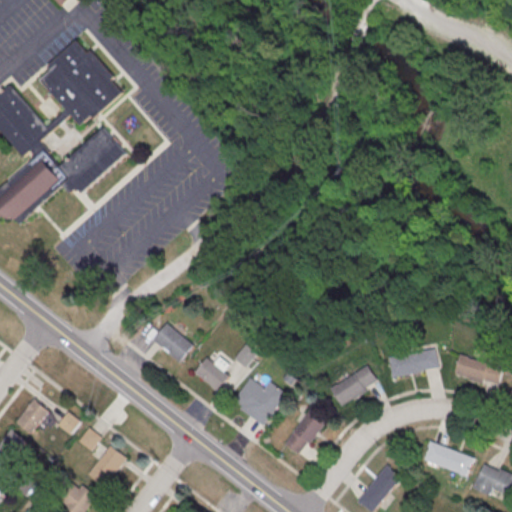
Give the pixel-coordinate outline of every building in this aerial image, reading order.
[(0,98),(11,88),(48,129),(68,111),(42,83),(54,73),(51,70),(80,44),(91,56),(94,53),(117,79),(114,82),(126,95),(98,121),(94,117),(83,127),(73,116),(43,144),(52,153),(50,155),(62,168),(105,130),(129,156),(86,195),(80,189),(72,196),(64,187),(20,227),(14,221),(4,217),(1,206),(0,204),(0,192),(38,158),(33,153),(27,158),(0,128),(0,98)] [(154,339),(181,362),(195,344),(169,322),(154,339)] [(237,357),(247,366),(259,353),(249,344),(237,357)] [(395,376),(442,368),(439,349),(392,357),(395,376)] [(498,386),(504,366),(463,354),(457,374),(498,386)] [(229,363),(222,357),(217,363),(209,357),(197,372),(219,390),(232,374),(224,369),(229,363)] [(344,405),(380,382),(370,365),(333,388),(344,405)] [(289,393),(272,381),(267,388),(252,377),(235,403),(266,425),(289,393)] [(18,425),(33,437),(51,414),(36,402),(18,425)] [(285,442),(301,454),(328,421),(313,408),(285,442)] [(59,424),(72,434),(82,420),(69,411),(59,424)] [(94,450),(103,436),(90,427),(80,441),(94,450)] [(0,448),(0,458),(10,466),(27,443),(12,432),(0,448)] [(433,444),(476,460),(469,477),(426,462),(433,444)] [(112,448),(128,461),(106,489),(90,477),(112,448)] [(474,487),(492,495),(495,488),(511,495),(511,473),(485,462),(474,487)] [(402,477),(388,465),(358,499),(372,511),(402,477)] [(63,511),(84,487),(99,499),(89,511),(63,511)]
